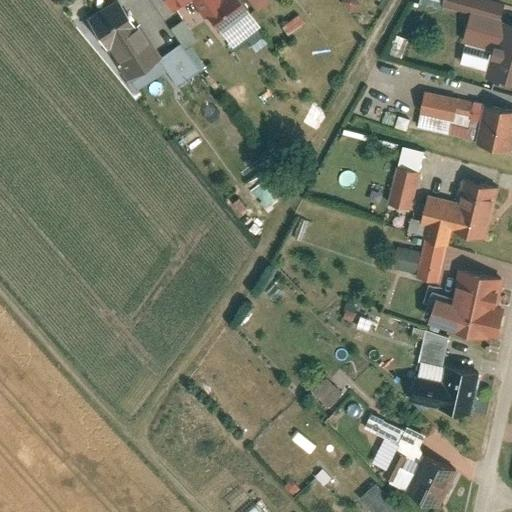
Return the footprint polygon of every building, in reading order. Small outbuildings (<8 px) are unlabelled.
[(124,78),(160,56),(136,19),(132,22),(117,0),(110,0),(80,19),(98,46),(102,43),(124,78)] [(192,0),(198,9),(211,0),(192,0)] [(230,46),(258,24),(238,0),(211,0),(198,9),(230,46)] [(252,0),(260,9),(272,0),(252,0)] [(504,1),(498,0),(441,0),(441,6),(468,12),(500,20),(504,1)] [(511,22),(500,20),(468,12),(461,41),(492,48),(485,75),(511,81),(511,22)] [(180,43),(160,56),(177,83),(197,70),(180,43)] [(471,100),(423,89),(418,111),(451,118),(453,111),(468,114),(471,100)] [(511,136),(511,107),(485,102),(476,143),(509,150),(511,136)] [(419,173),(396,167),(387,202),(410,208),(419,173)] [(485,237),(496,186),(461,178),(456,201),(450,230),(485,237)] [(450,230),(456,201),(427,195),(421,224),(426,225),(450,230)] [(440,279),(450,230),(426,225),(421,250),(416,269),(415,274),(440,279)] [(416,269),(421,250),(398,245),(394,264),(416,269)] [(502,276),(458,268),(455,284),(452,283),(449,301),(431,298),(426,325),(491,336),(502,276)] [(449,335),(426,330),(420,358),(442,363),(449,335)] [(478,370),(445,364),(441,380),(436,405),(469,412),(478,370)] [(436,405),(441,380),(415,375),(410,400),(436,405)] [(316,390),(332,406),(347,392),(331,376),(316,390)] [(406,492),(424,453),(416,450),(422,436),(373,413),(366,430),(377,435),(373,444),(392,452),(379,480),(406,492)] [(455,467),(424,453),(406,492),(437,506),(455,467)]
